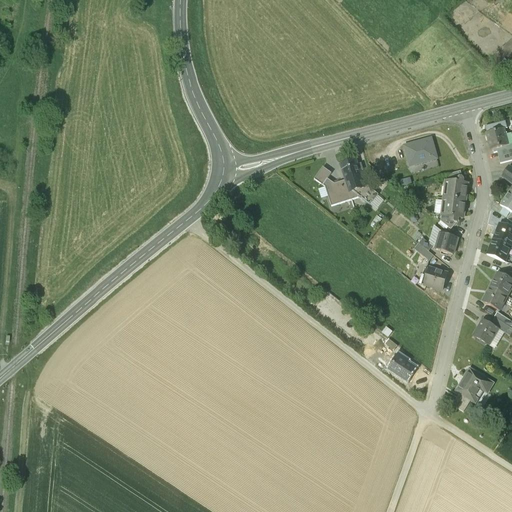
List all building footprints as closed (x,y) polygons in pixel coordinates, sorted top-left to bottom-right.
[(503,130),(485,135),(489,152),(492,151),(511,145),(511,142),(510,134),(505,136),(503,130)] [(430,140),(404,148),(410,167),(436,160),(430,140)] [(511,145),(492,151),(492,154),(496,154),(499,165),(511,161),(511,145)] [(357,161),(341,166),(346,181),(335,185),(328,180),(325,188),(331,207),(360,198),(352,192),(365,187),(357,161)] [(332,174),(323,168),(314,180),(325,188),(328,180),(332,174)] [(511,171),(510,170),(509,170),(508,170),(507,170),(507,171),(502,178),(511,185),(511,187),(510,192),(511,193),(511,171)] [(460,172),(446,176),(446,183),(448,183),(448,182),(457,183),(458,180),(460,179),(462,179),(460,172)] [(457,183),(448,182),(448,183),(446,200),(465,203),(467,188),(466,188),(467,184),(464,184),(464,181),(462,179),(460,179),(458,180),(457,183)] [(378,196),(366,186),(365,187),(352,192),(360,198),(370,206),(378,196)] [(511,193),(510,192),(499,207),(509,213),(510,214),(511,215),(511,193)] [(465,203),(446,200),(444,217),(444,218),(453,219),(453,222),(454,224),(456,224),(457,224),(459,223),(459,220),(462,220),(463,217),(465,203)] [(453,219),(444,218),(444,217),(441,217),(440,223),(451,231),(456,224),(454,224),(453,222),(453,219)] [(511,230),(499,226),(493,241),(507,247),(510,239),(511,239),(511,230)] [(458,240),(440,235),(438,243),(440,244),(438,252),(453,256),(458,240)] [(432,248),(423,241),(419,246),(428,253),(432,248)] [(507,247),(493,241),(487,257),(504,263),(507,255),(504,254),(507,247)] [(428,253),(419,246),(415,251),(429,262),(433,257),(428,253)] [(494,275),(489,273),(490,270),(479,267),(470,291),(477,293),(477,291),(487,294),(494,275)] [(447,275),(427,269),(424,278),(427,279),(425,287),(442,292),(447,275)] [(511,284),(511,281),(497,274),(490,289),(503,296),(507,288),(510,289),(511,284)] [(503,296),(490,289),(482,303),(498,312),(502,304),(500,303),(503,296)] [(507,320),(497,314),(494,319),(504,325),(507,320)] [(504,325),(494,319),(490,325),(497,330),(505,335),(509,328),(504,325)] [(482,321),(473,338),(488,347),(497,330),(490,325),(482,321)] [(389,337),(392,332),(386,328),(383,333),(389,337)] [(398,347),(389,340),(385,345),(394,352),(398,347)] [(408,362),(399,356),(390,370),(407,381),(416,369),(407,363),(408,362)] [(493,385),(469,371),(456,392),(471,401),(475,404),(484,391),(487,393),(493,385)] [(471,401),(460,394),(456,400),(467,407),(471,401)] [(467,407),(456,400),(452,406),(463,413),(467,407)]
